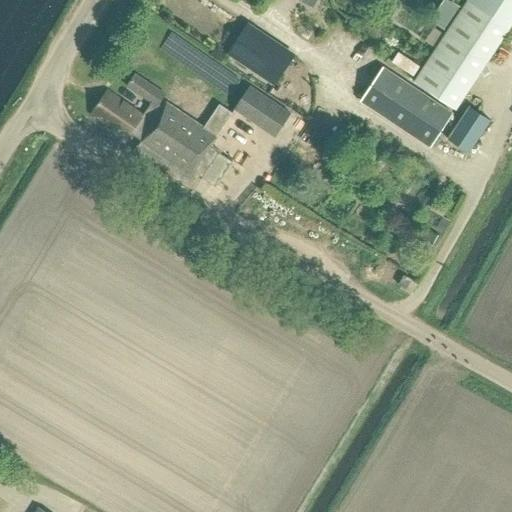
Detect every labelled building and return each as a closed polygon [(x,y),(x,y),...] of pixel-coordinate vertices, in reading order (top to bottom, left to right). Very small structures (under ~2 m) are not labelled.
[(448,0),(444,0),(430,22),(444,31),(460,8),(448,0)] [(299,48),(275,32),(270,29),(265,26),(247,54),(280,76),(281,75),(290,62),(299,48)] [(384,65),(361,99),(432,147),(455,113),(384,65)] [(220,103),(204,128),(167,103),(163,109),(157,106),(165,94),(135,74),(127,86),(152,103),(143,115),(107,91),(90,115),(127,139),(132,133),(143,140),(133,154),(193,193),(203,178),(216,186),(233,161),(220,153),(221,152),(211,146),(217,137),(216,136),(232,112),(220,103)] [(234,109),(275,137),(291,113),(250,85),(234,109)] [(469,108),(447,141),(469,155),(491,122),(469,108)] [(392,234),(407,241),(417,220),(402,213),(392,234)] [(407,290),(412,281),(404,277),(399,286),(407,290)]
